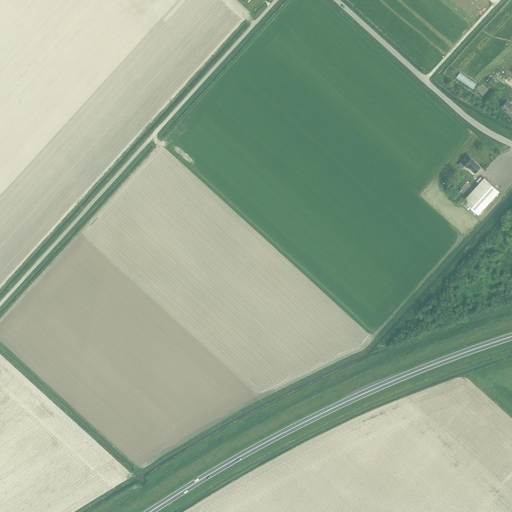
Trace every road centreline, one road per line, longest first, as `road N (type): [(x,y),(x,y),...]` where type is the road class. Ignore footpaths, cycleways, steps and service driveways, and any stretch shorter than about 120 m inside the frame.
road 1 (unclassified): [(0,304),(274,0)]
road 2 (trunk): [(150,511),(291,428),(511,337)]
road 3 (tertiary): [(511,143),(470,120),(335,0)]
